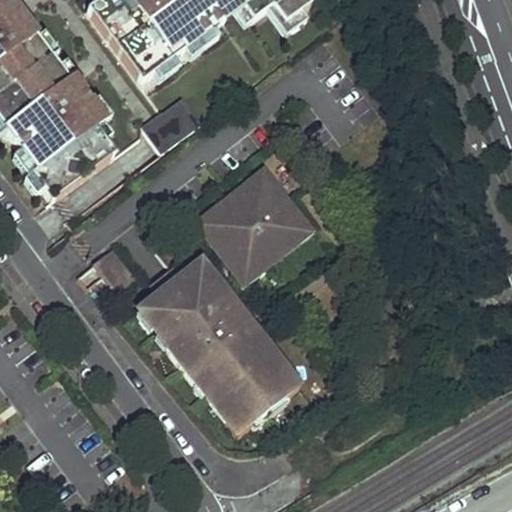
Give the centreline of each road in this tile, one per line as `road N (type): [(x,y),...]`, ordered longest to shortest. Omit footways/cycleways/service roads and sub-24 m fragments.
road 1 (residential): [(207,511),(0,225)]
road 2 (secondary): [(456,0),(511,154)]
